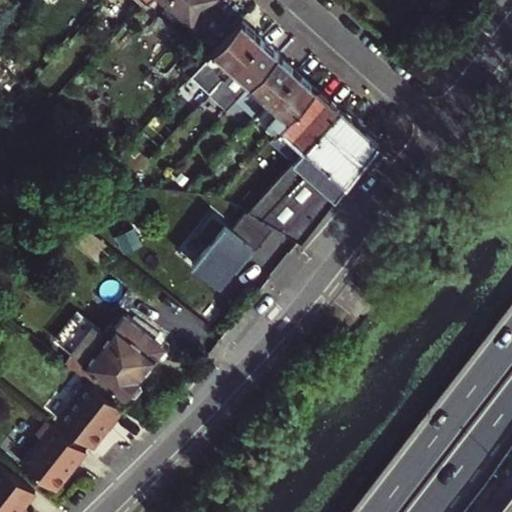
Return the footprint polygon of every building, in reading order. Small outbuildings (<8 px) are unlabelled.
[(164,0),(217,46),(238,23),(212,1),(211,0),(164,0)] [(222,70),(226,73),(260,35),(242,19),(238,23),(217,46),(215,49),(224,58),(217,65),(222,70)] [(241,93),(278,52),(260,35),(226,73),(221,77),(209,91),(227,108),(241,93)] [(208,57),(217,65),(224,58),(215,49),(208,57)] [(260,110),(297,69),(278,52),(241,93),(260,110)] [(279,127),(280,125),(316,86),(297,69),(260,110),(279,127)] [(280,125),(304,147),(340,107),(316,86),(280,125)] [(261,194),(249,210),(303,240),(379,143),(340,107),(304,147),(261,194)] [(62,327),(73,337),(91,316),(79,306),(62,327)] [(72,349),(66,361),(90,380),(94,383),(100,376),(124,394),(127,391),(136,393),(141,386),(138,377),(156,355),(145,346),(153,337),(124,313),(114,326),(110,323),(103,332),(93,324),(72,349)] [(163,346),(153,337),(145,346),(156,355),(163,346)] [(95,447),(126,408),(102,390),(94,383),(90,380),(60,419),(95,447)] [(23,461),(58,490),(89,451),(49,419),(38,432),(43,436),(23,461)] [(7,458),(0,466),(0,511),(21,511),(42,486),(7,458)]
